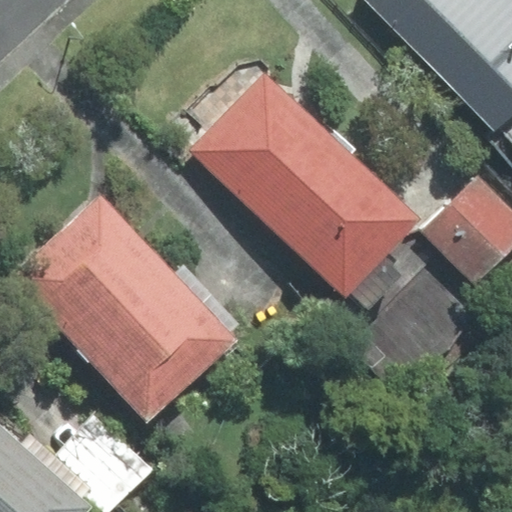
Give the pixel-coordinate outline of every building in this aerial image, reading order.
[(511,0),(357,0),(478,140),(485,134),(511,164),(511,0)] [(346,314),(388,272),(372,257),(401,228),(249,76),(175,151),(327,303),(331,299),(346,314)] [(511,238),(511,213),(469,174),(412,236),(467,287),(511,238)] [(88,191),(0,268),(0,281),(128,427),(223,343),(88,191)] [(460,338),(415,287),(342,352),(387,403),(460,338)] [(72,511),(0,447),(0,511),(72,511)]
